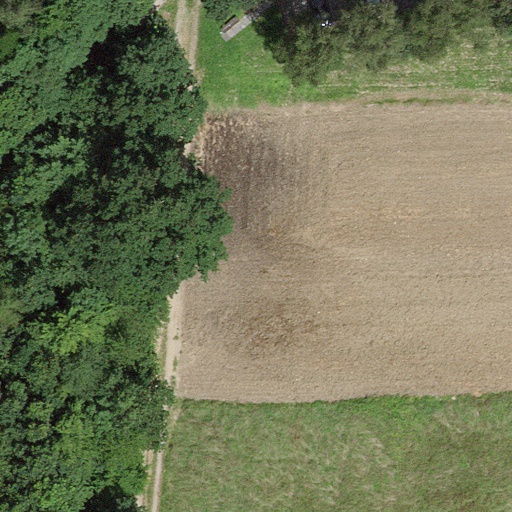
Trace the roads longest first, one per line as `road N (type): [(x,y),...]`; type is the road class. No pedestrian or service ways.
road 1 (track): [(142,511),(142,356),(186,0)]
road 2 (track): [(0,131),(156,0)]
